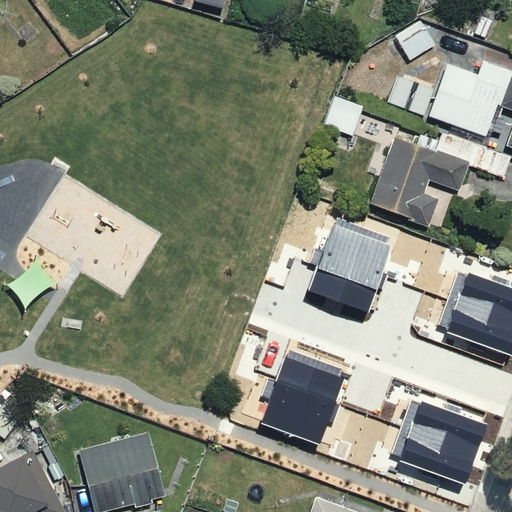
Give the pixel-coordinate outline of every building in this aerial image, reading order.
[(432,46),(417,18),(389,34),(404,61),(432,46)] [(493,104),(508,70),(467,53),(462,65),(444,57),(421,113),(479,138),(493,104)] [(511,71),(508,70),(493,104),(510,111),(498,139),(511,144),(511,71)] [(349,138),(361,107),(330,95),(318,126),(349,138)] [(509,157),(439,128),(435,137),(414,128),(408,142),(388,133),(361,200),(419,224),(430,197),(423,195),(429,180),(454,190),(464,166),(500,180),(509,157)] [(0,256),(45,227),(9,174),(0,179),(0,256)] [(309,289),(369,311),(393,246),(388,244),(391,237),(337,218),(324,253),(315,250),(311,262),(318,265),(309,289)] [(448,328),(447,332),(511,356),(511,355),(511,287),(467,271),(466,275),(457,272),(438,324),(448,328)] [(291,351),(263,425),(321,446),(348,372),(291,351)] [(410,402),(391,454),(403,458),(401,463),(466,487),(489,425),(422,401),(420,405),(410,402)] [(143,431),(68,452),(85,511),(96,511),(161,494),(143,431)] [(0,511),(53,511),(61,507),(20,447),(0,460),(0,511)] [(358,511),(313,494),(305,511),(358,511)]
